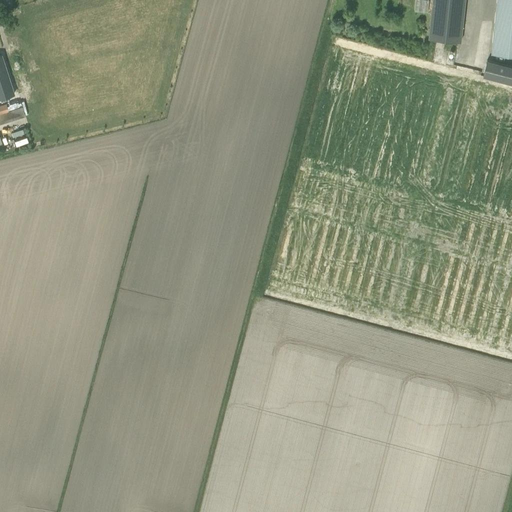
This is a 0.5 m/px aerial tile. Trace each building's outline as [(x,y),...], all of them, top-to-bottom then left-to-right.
[(426,11),(426,0),(413,0),(413,11),(426,11)] [(466,0),(432,0),(429,37),(462,40),(466,0)] [(511,0),(496,0),(491,53),(511,54),(511,0)] [(511,355),(511,90),(337,47),(269,295),(511,355)] [(0,56),(0,55),(0,98),(13,95),(0,56)] [(511,66),(487,59),(482,76),(511,83),(511,66)] [(7,104),(0,106),(0,113),(9,110),(7,104)]
